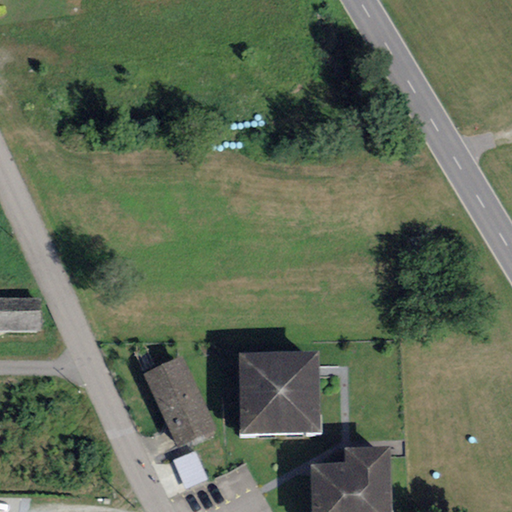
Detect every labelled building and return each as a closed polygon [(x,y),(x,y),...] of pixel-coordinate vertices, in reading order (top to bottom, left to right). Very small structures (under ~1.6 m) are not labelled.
[(40,298),(0,297),(0,330),(40,331),(40,298)] [(237,354),(239,434),(320,432),(318,352),(237,354)] [(181,356),(143,374),(177,446),(216,428),(181,356)] [(309,511),(391,511),(391,463),(390,447),(343,448),(344,464),(308,465),(309,511)] [(195,451),(172,461),(185,489),(207,479),(195,451)]
